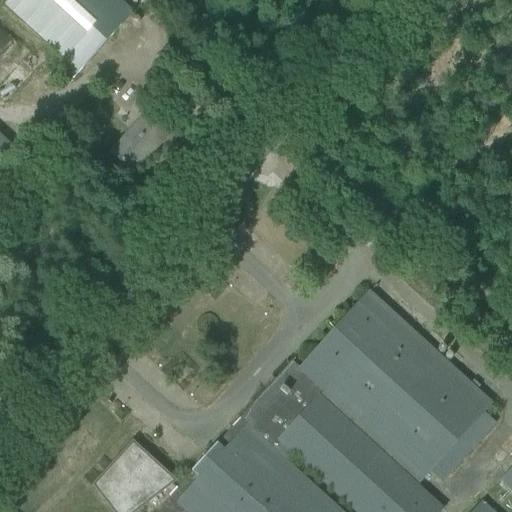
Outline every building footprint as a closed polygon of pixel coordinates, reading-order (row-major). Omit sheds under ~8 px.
[(118,0),(1,0),(80,71),(133,13),(118,0)] [(167,135),(152,121),(146,115),(112,153),(133,172),(167,135)] [(0,159),(12,147),(0,136),(0,159)] [(134,445),(114,467),(115,468),(117,466),(120,469),(99,492),(100,493),(102,491),(117,511),(131,511),(145,501),(156,511),(154,511),(342,511),(286,460),(291,454),(354,511),(440,511),(444,508),(418,484),(429,472),(442,483),(495,424),(483,412),(492,404),(370,292),(299,369),(292,362),(295,359),(294,358),(232,427),(240,434),(225,450),(217,443),(215,445),(205,456),(191,471),(199,478),(184,495),(176,488),(169,483),(172,480),(171,479),(169,480),(134,448),(135,446),(134,445)] [(511,469),(500,483),(511,494),(511,469)] [(493,511),(482,502),(472,511),(493,511)]
